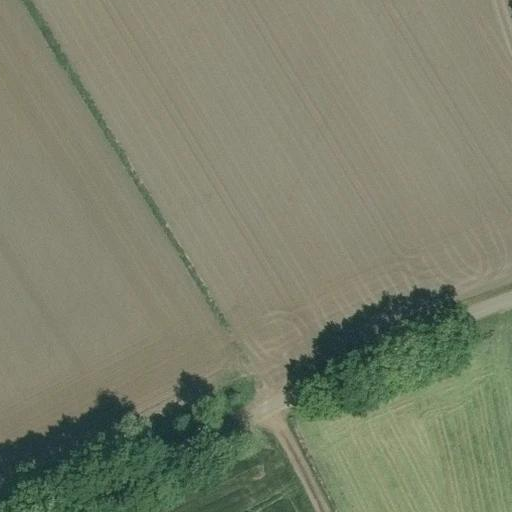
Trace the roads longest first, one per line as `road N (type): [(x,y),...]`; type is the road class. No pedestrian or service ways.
road 1 (unclassified): [(69,511),(280,402),(511,301)]
road 2 (track): [(280,402),(335,511)]
